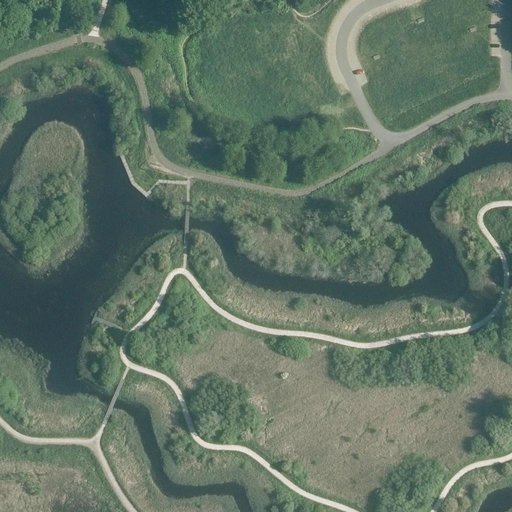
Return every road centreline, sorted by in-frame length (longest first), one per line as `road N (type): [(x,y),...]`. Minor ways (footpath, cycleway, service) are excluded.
road 1 (unclassified): [(375,129),(339,47),(348,21),(378,0)]
road 2 (unclassified): [(375,129),(390,145),(476,102),(506,96)]
